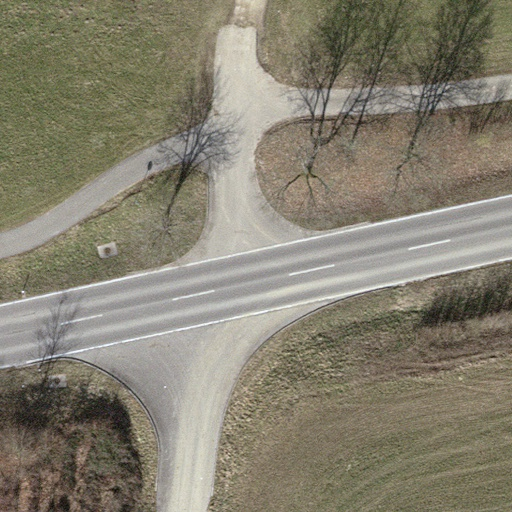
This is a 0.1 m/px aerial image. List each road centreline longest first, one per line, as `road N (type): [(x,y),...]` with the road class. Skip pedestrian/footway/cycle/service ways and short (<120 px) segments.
road 1 (secondary): [(511,227),(0,338)]
road 2 (track): [(233,285),(234,139),(263,0)]
road 3 (track): [(233,285),(202,511)]
